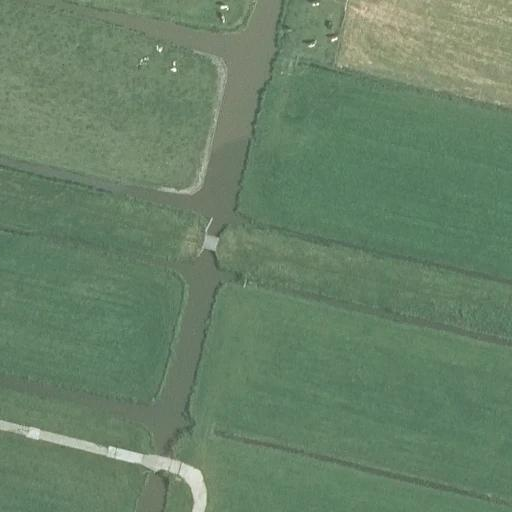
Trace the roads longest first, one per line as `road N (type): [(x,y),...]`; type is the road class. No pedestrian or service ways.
road 1 (track): [(340,0),(511,73)]
road 2 (track): [(0,427),(180,470)]
